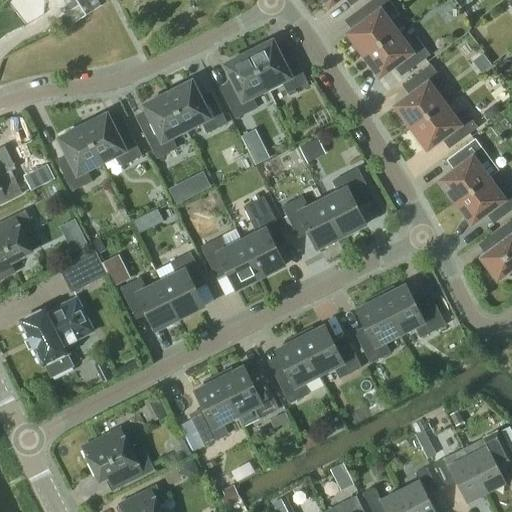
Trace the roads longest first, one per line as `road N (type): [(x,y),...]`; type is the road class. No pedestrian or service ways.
road 1 (residential): [(25,443),(427,237)]
road 2 (residential): [(0,103),(138,73),(275,3)]
road 3 (residential): [(427,237),(358,110),(275,3)]
road 4 (residential): [(511,326),(499,335),(427,237)]
